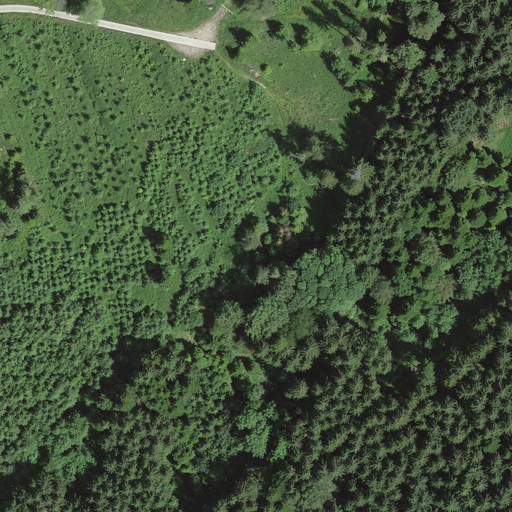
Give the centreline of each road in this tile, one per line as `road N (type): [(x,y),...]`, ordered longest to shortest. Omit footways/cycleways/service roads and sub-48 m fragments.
road 1 (track): [(210,511),(223,494),(321,436),(511,287)]
road 2 (track): [(0,9),(44,9),(211,46)]
